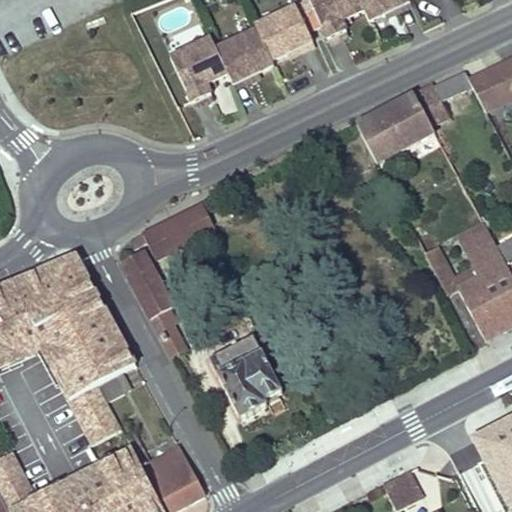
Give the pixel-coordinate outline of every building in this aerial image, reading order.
[(360,0),(310,0),(331,42),(349,33),(344,23),(366,13),(366,12),(360,0)] [(366,13),(371,23),(388,15),(412,4),(410,0),(360,0),(366,12),(366,13)] [(412,4),(388,15),(390,19),(414,7),(412,4)] [(260,32),(274,63),(291,55),(315,44),(298,9),(258,28),(260,32)] [(260,75),(277,68),(274,63),(260,32),(218,52),(230,77),(235,87),(260,75)] [(349,33),(331,42),(332,46),(351,37),(349,33)] [(218,52),(213,41),(172,60),(194,106),(213,98),(208,87),(230,77),(218,52)] [(315,44),(291,55),(293,59),(317,47),(315,44)] [(511,62),(469,82),(473,89),(485,114),(511,101),(511,62)] [(464,73),(458,76),(466,92),(473,89),(469,82),(464,73)] [(260,75),(235,87),(237,91),(262,79),(260,75)] [(458,76),(414,98),(430,128),(449,118),(442,104),(466,92),(458,76)] [(213,98),(194,106),(196,110),(214,101),(213,98)] [(430,128),(414,98),(356,127),(376,165),(433,135),(430,128)] [(201,207),(162,226),(176,250),(213,232),(201,207)] [(465,287),(457,291),(484,341),(511,326),(511,282),(494,249),(481,225),(460,236),(473,261),(469,263),(473,270),(460,276),(465,287)] [(162,226),(131,242),(135,250),(148,244),(156,260),(176,250),(162,226)] [(511,240),(494,249),(511,282),(511,240)] [(438,250),(425,256),(447,297),(457,291),(465,287),(460,276),(454,279),(438,250)] [(143,255),(122,265),(127,277),(162,342),(176,334),(172,328),(176,326),(168,312),(172,309),(143,255)] [(68,260),(0,290),(0,376),(39,358),(85,443),(118,427),(98,386),(136,367),(136,366),(75,256),(68,260)] [(176,334),(162,342),(171,359),(186,352),(176,334)] [(252,339),(207,362),(240,422),(266,408),(263,402),(281,393),(252,339)] [(146,384),(134,389),(146,421),(159,416),(146,384)] [(511,420),(474,441),(509,510),(511,508),(511,420)] [(131,432),(124,435),(134,453),(142,469),(163,511),(173,511),(205,495),(180,448),(148,465),(131,432)] [(117,462),(125,477),(142,469),(134,453),(117,462)] [(0,499),(6,511),(17,511),(36,503),(12,457),(0,462),(0,499)] [(106,467),(115,484),(130,511),(163,511),(142,469),(125,477),(117,462),(106,467)] [(61,490),(70,507),(115,484),(106,467),(61,490)] [(408,474),(383,488),(394,511),(398,511),(422,500),(408,474)] [(130,511),(115,484),(70,507),(72,511),(130,511)] [(72,511),(70,507),(61,490),(36,503),(17,511),(72,511)]
